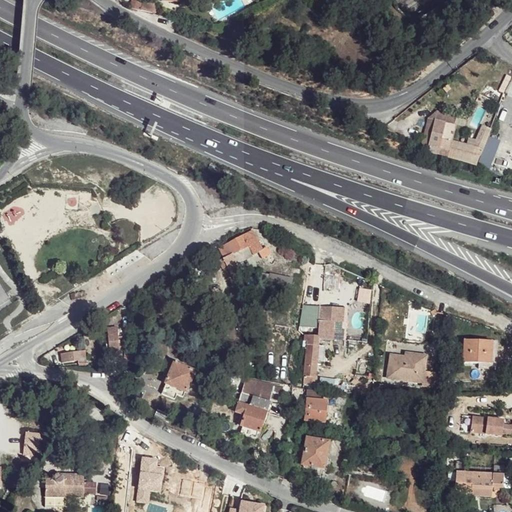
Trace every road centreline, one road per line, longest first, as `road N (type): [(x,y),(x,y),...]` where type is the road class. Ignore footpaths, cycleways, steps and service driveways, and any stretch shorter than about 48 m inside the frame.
road 1 (motorway): [(511,208),(234,112),(119,64),(0,0)]
road 2 (tertiary): [(109,0),(211,56),(373,109),(412,94),(511,13)]
road 3 (residential): [(12,353),(25,368),(108,390),(147,429),(342,511)]
road 4 (residential): [(511,333),(277,223),(191,231)]
road 5 (motorway): [(0,42),(277,168)]
road 6 (motorway): [(277,168),(511,289)]
road 7 (motorway): [(277,168),(511,237)]
road 8 (tertiary): [(12,353),(177,251),(191,231)]
road 9 (tertiary): [(191,231),(192,207),(170,182),(93,149),(55,146)]
